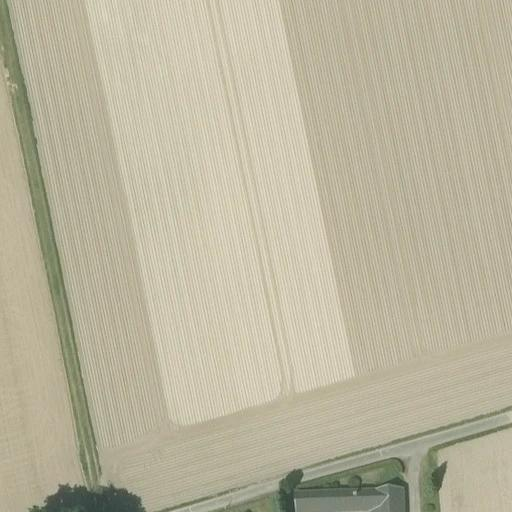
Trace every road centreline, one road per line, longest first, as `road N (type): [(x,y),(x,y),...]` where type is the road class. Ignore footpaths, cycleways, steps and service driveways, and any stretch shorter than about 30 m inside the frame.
road 1 (track): [(99,511),(3,0)]
road 2 (track): [(197,511),(511,419)]
